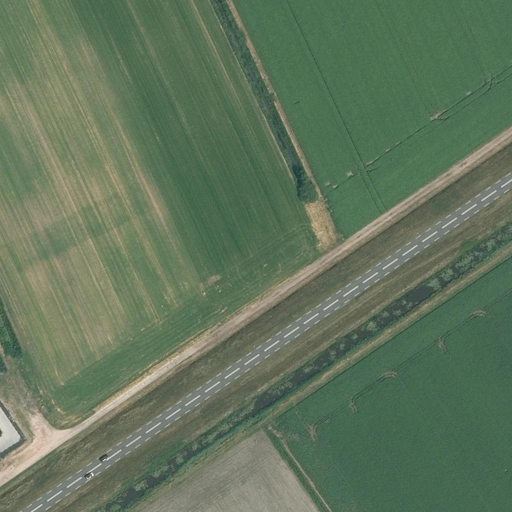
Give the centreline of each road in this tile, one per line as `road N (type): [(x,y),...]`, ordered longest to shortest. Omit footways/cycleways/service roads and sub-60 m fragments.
road 1 (primary): [(32,511),(511,180)]
road 2 (unclassified): [(0,483),(193,350)]
